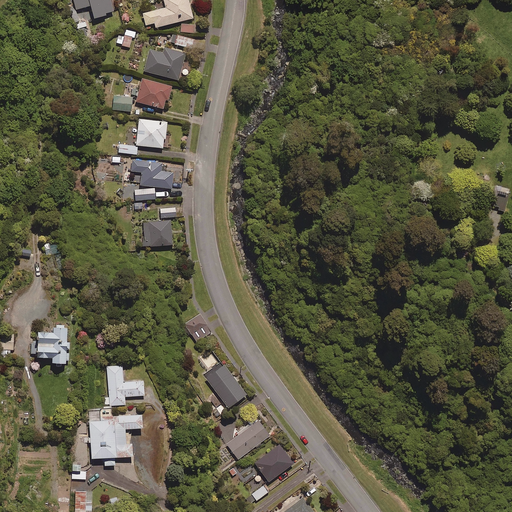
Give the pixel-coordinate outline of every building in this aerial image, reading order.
[(73,0),(76,9),(90,5),(93,18),(113,13),(109,0),(73,0)] [(192,18),(187,0),(163,0),(165,8),(142,13),(145,25),(154,23),(155,27),(192,18)] [(85,28),(87,27),(86,22),(78,24),(82,39),(87,38),(85,28)] [(194,25),(181,24),(180,32),(194,33),(194,25)] [(129,47),(132,38),(134,38),(135,32),(133,31),(126,30),(124,37),(118,35),(116,44),(129,47)] [(194,39),(177,36),(175,44),(192,48),(194,39)] [(185,53),(165,48),(163,53),(149,50),(144,71),(178,80),(185,53)] [(165,100),(167,101),(171,87),(142,79),(136,102),(163,109),(165,100)] [(132,97),(113,95),(112,109),(130,111),(132,97)] [(163,139),(165,139),(166,122),(138,119),(136,145),(162,148),(163,139)] [(137,146),(119,144),(118,152),(136,154),(137,146)] [(161,163),(132,160),(131,171),(141,172),(140,185),(171,189),(173,172),(160,171),(161,163)] [(499,185),(493,205),(496,206),(495,210),(504,212),(510,189),(499,185)] [(154,199),(154,189),(134,190),(135,200),(154,199)] [(174,208),(159,209),(160,218),(175,217),(174,208)] [(170,220),(142,222),(144,246),(172,245),(170,220)] [(188,335),(190,334),(195,342),(211,332),(200,314),(184,324),(182,325),(188,335)] [(66,326),(52,326),(52,333),(36,333),(36,358),(51,358),(51,364),(68,364),(68,343),(65,343),(66,326)] [(0,358),(11,359),(11,350),(13,350),(13,335),(0,335),(0,358)] [(218,361),(212,352),(203,358),(209,366),(218,361)] [(245,395),(221,363),(204,376),(228,408),(245,395)] [(122,365),(107,366),(109,397),(105,398),(105,406),(125,405),(124,397),(144,396),(143,381),(123,382),(122,365)] [(131,457),(131,449),(131,443),(125,444),(125,442),(124,429),(130,429),(141,428),(141,415),(100,417),(100,409),(88,410),(91,459),(104,458),(104,466),(114,465),(114,458),(131,457)] [(269,436),(258,421),(227,444),(238,459),(269,436)] [(293,464),(279,445),(255,463),(268,482),(293,464)] [(86,479),(86,472),(81,472),(81,466),(72,466),(72,479),(86,479)] [(263,486),(244,500),(248,505),(255,500),(256,501),(268,492),(263,486)] [(92,511),(92,491),(75,491),(74,511),(92,511)] [(117,496),(109,499),(111,506),(119,503),(117,496)] [(312,511),(302,498),(284,511),(312,511)]
